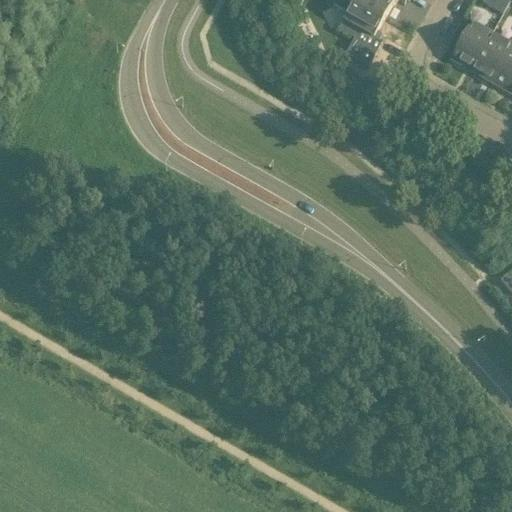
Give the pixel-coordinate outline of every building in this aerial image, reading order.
[(354,41),(352,45),(345,58),(354,63),(348,74),(361,82),(382,46),(373,41),(384,22),(354,4),(353,5),(344,0),(330,0),(327,5),(347,16),(338,32),(354,41)] [(356,0),(354,4),(384,22),(396,0),(356,0)] [(502,17),(509,5),(501,0),(485,0),(482,5),(502,17)] [(470,74),(492,36),(471,25),(450,62),(470,74)] [(490,85),(511,48),(492,36),(470,74),(490,85)] [(510,97),(511,93),(511,47),(511,48),(490,85),(510,97)] [(511,297),(511,280),(508,276),(499,284),(511,297)]
